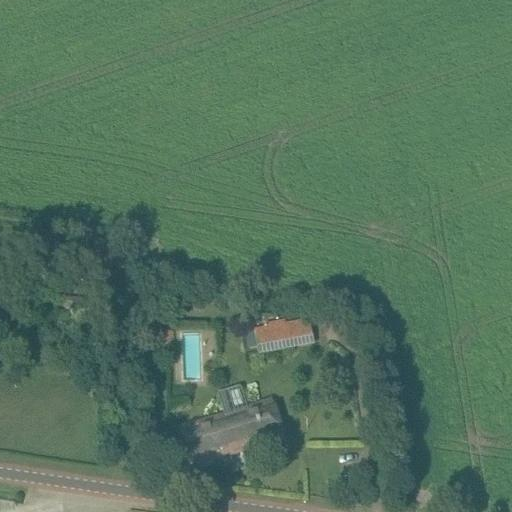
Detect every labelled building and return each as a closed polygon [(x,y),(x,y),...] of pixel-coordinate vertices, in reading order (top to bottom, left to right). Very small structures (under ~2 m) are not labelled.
[(91,241),(87,255),(101,259),(105,245),(91,241)] [(78,256),(74,280),(85,281),(89,258),(78,256)] [(67,297),(66,306),(90,310),(92,302),(67,297)] [(254,331),(259,355),(314,346),(309,321),(254,331)] [(271,397),(233,409),(176,427),(189,469),(284,440),(271,397)]
